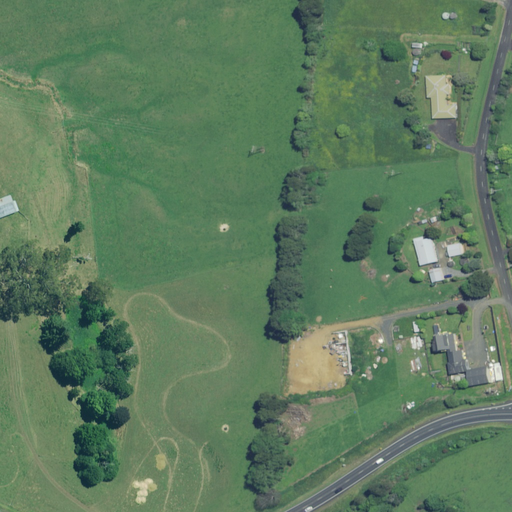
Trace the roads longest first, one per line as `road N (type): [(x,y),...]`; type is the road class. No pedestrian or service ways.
road 1 (unclassified): [(511,308),(481,161),(511,16)]
road 2 (primary): [(298,511),(430,430),(511,414)]
